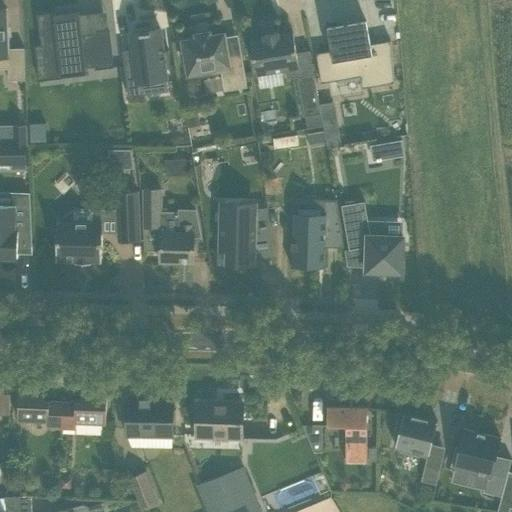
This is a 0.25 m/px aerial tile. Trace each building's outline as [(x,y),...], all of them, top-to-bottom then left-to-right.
[(25,79),(24,47),(8,48),(8,40),(9,40),(8,24),(7,24),(7,9),(0,9),(0,55),(7,55),(8,80),(25,79)] [(40,44),(35,45),(37,64),(58,61),(60,76),(86,73),(85,62),(94,61),(95,69),(113,66),(109,31),(108,31),(82,34),(79,15),(79,10),(54,13),(54,11),(37,13),(40,44)] [(331,50),(316,53),(321,82),(360,75),(362,87),(394,82),(390,40),(370,43),(365,20),(327,27),(331,50)] [(162,49),(160,28),(130,32),(132,48),(122,49),(128,96),(144,94),(142,80),(166,77),(165,68),(170,67),(168,49),(162,49)] [(196,38),(182,40),(188,74),(220,69),(224,91),(247,87),(241,53),(228,55),(224,33),(210,35),(210,31),(196,34),(196,38)] [(278,31),(264,34),(265,37),(250,40),(256,74),(299,66),(293,33),(278,35),(278,31)] [(321,113),(314,74),(297,77),(304,116),(321,113)] [(197,112),(185,115),(188,127),(199,125),(197,112)] [(321,113),(304,116),(306,128),(323,125),(323,124),(321,113)] [(336,122),(323,124),(323,125),(324,131),(325,140),(339,137),(336,122)] [(46,123),(30,123),(30,141),(46,141),(46,123)] [(26,125),(13,125),(14,146),(26,146),(26,125)] [(324,131),(307,134),(308,144),(326,142),(325,140),(324,131)] [(292,163),(295,176),(313,173),(305,134),(273,141),(278,166),(292,163)] [(401,140),(371,145),(373,160),(404,154),(401,140)] [(209,166),(211,177),(260,166),(255,141),(198,154),(201,167),(209,166)] [(14,146),(10,146),(10,163),(27,163),(26,146),(14,146)] [(131,149),(109,149),(110,169),(132,168),(131,149)] [(143,189),(143,227),(143,230),(144,250),(145,250),(145,247),(160,247),(160,261),(193,262),(194,236),(201,236),(196,209),(194,209),(179,208),(179,211),(161,211),(161,189),(143,189)] [(141,241),(138,190),(115,192),(116,209),(117,232),(118,242),(141,241)] [(0,256),(17,257),(18,246),(32,247),(30,194),(14,194),(13,204),(0,203),(0,256)] [(293,207),(290,264),(296,265),(321,265),(321,245),(344,246),(336,199),(325,199),(324,214),(294,213),(294,207),(293,207)] [(364,201),(341,204),(349,249),(362,247),(366,247),(366,267),(366,271),(370,271),(370,272),(371,272),(371,271),(377,271),(377,272),(378,272),(378,271),(403,271),(403,235),(385,235),(385,227),(369,227),(368,219),(364,201)] [(221,218),(220,249),(227,249),(227,263),(253,264),(253,260),(254,238),(271,235),(267,207),(255,208),(255,207),(238,206),(237,219),(221,218)] [(57,221),(56,260),(76,261),(76,263),(90,263),(90,261),(101,261),(102,223),(73,222),(66,215),(59,221),(57,221)] [(0,411),(9,412),(10,395),(2,395),(2,373),(0,372),(0,411)] [(62,427),(62,401),(44,400),(45,390),(19,389),(18,409),(18,419),(48,420),(47,426),(62,427)] [(81,402),(62,401),(62,427),(76,427),(76,421),(106,423),(107,393),(81,392),(81,402)] [(127,420),(126,434),(172,434),(173,421),(173,401),(149,401),(149,399),(140,398),(140,401),(127,400),(127,420)] [(197,402),(196,422),(196,435),(242,436),(243,403),(197,402)] [(327,405),(327,425),(343,425),(346,425),(346,461),(367,461),(367,446),(367,406),(367,405),(327,405)] [(403,413),(399,412),(395,428),(395,430),(399,431),(395,446),(404,448),(404,452),(424,457),(428,458),(429,454),(437,421),(403,413)] [(314,451),(322,451),(322,424),(303,424),(314,451)] [(455,445),(450,465),(454,466),(454,467),(487,475),(483,491),(502,495),(508,470),(511,459),(496,455),(500,436),(463,428),(459,446),(455,445)] [(10,431),(9,441),(21,442),(21,431),(10,431)] [(367,446),(367,461),(377,462),(377,446),(367,446)] [(425,464),(421,480),(436,484),(440,468),(438,467),(425,464)] [(207,511),(259,511),(241,466),(196,484),(207,511)] [(502,495),(497,511),(502,511),(508,511),(511,501),(511,500),(511,471),(508,470),(502,495)] [(141,504),(155,498),(144,471),(130,476),(141,504)] [(60,476),(60,485),(69,486),(69,476),(60,476)] [(487,492),(485,499),(497,502),(499,495),(487,492)] [(0,511),(18,511),(18,496),(5,497),(5,509),(0,509),(0,511)] [(18,511),(31,511),(31,496),(18,496),(18,511)] [(105,511),(103,503),(89,507),(84,504),(55,511),(105,511)]
